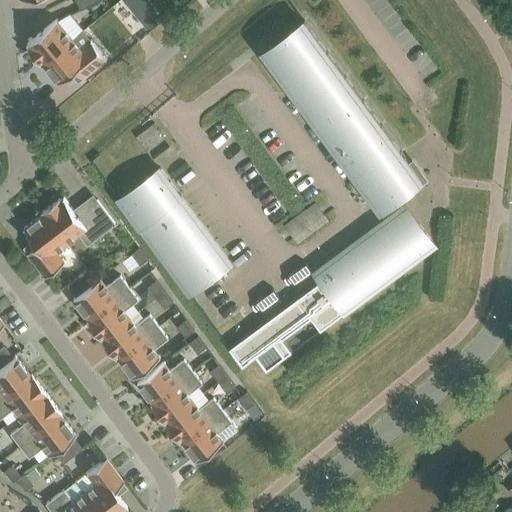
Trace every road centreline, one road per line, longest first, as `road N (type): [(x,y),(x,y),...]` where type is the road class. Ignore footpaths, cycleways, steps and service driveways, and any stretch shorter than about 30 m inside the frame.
road 1 (unclassified): [(289,511),(479,350),(511,288)]
road 2 (residential): [(163,511),(167,484),(0,261)]
road 3 (residential): [(24,175),(227,0)]
road 4 (residential): [(24,175),(0,49)]
road 5 (residential): [(350,0),(427,101)]
